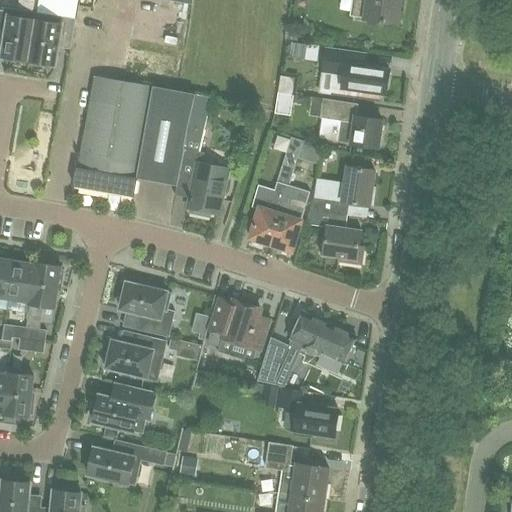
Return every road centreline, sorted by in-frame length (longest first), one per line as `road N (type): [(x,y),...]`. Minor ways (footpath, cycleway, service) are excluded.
road 1 (residential): [(400,309),(107,227)]
road 2 (residential): [(0,447),(53,452),(107,227)]
road 3 (tertiary): [(400,309),(435,93)]
road 4 (tertiary): [(370,511),(400,309)]
